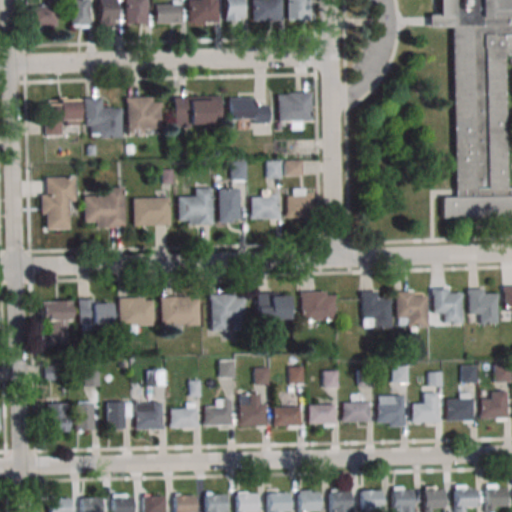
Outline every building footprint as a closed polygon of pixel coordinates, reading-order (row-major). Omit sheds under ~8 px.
[(86,0),(68,0),(68,25),(86,25),(86,0)] [(96,0),(96,24),(113,24),(113,0),(96,0)] [(122,0),(122,23),(144,23),(144,0),(122,0)] [(185,0),(186,22),(215,22),(214,0),(185,0)] [(222,0),(222,20),(239,20),(239,0),(222,0)] [(278,0),(249,0),(249,20),(278,20),(278,0)] [(285,0),(285,19),(306,19),(306,0),(285,0)] [(511,0),(511,215),(440,217),(439,196),(453,195),(450,26),(427,26),(427,14),(436,13),(436,0),(511,0)] [(152,22),(179,22),(179,2),(152,2),(152,22)] [(53,3),(29,3),(29,25),(53,25),(53,3)] [(287,128),(298,128),(298,119),(309,119),(309,91),(275,91),(275,120),(287,120),(287,128)] [(218,126),(218,95),(171,95),(171,126),(218,126)] [(119,137),(119,107),(101,107),(101,97),(84,96),(84,137),(119,137)] [(124,132),(158,132),(158,96),(124,96),(124,132)] [(226,120),(265,120),(265,104),(253,104),(253,96),(226,96),(226,120)] [(43,98),(43,134),(61,134),(61,124),(76,124),(76,98),(43,98)] [(132,145),(132,154),(124,154),(125,145),(132,145)] [(94,146),(94,155),(86,156),(85,146),(94,146)] [(299,174),(299,160),(282,160),(282,174),(299,174)] [(229,163),(243,162),(243,180),(229,180),(229,163)] [(264,162),(279,162),(279,179),(265,179),(264,162)] [(170,170),(170,184),(161,184),(161,170),(170,170)] [(70,176),(40,176),(40,228),(70,228),(70,176)] [(121,185),(101,186),(101,195),(81,196),(81,219),(92,219),(92,227),(121,227),(121,185)] [(175,224),(209,224),(209,187),(188,187),(188,196),(175,196),(175,224)] [(236,221),(236,187),(216,187),(216,221),(236,221)] [(283,217),(310,217),(310,188),(283,188),(283,217)] [(248,218),(275,218),(275,190),(256,190),(256,196),(248,196),(248,218)] [(130,197),(130,225),(166,225),(166,197),(130,197)] [(511,288),(502,288),(502,312),(511,312),(511,288)] [(430,290),(431,314),(441,314),(442,324),(460,323),(459,294),(446,295),(446,290),(430,290)] [(466,291),(467,315),(477,315),(477,325),(495,324),(495,295),(482,296),(482,291),(466,291)] [(298,292),(324,292),(324,296),(333,296),(334,321),(299,322),(298,292)] [(360,293),(360,319),(371,319),(371,328),(389,328),(388,299),(376,299),(376,292),(360,293)] [(394,292),(395,318),(406,318),(406,327),(425,327),(425,296),(411,297),(411,292),(394,292)] [(287,293),(254,293),(254,318),(287,318),(287,293)] [(208,296),(233,295),(234,299),(243,299),(243,324),(227,325),(227,332),(209,332),(208,296)] [(150,296),(116,296),(116,325),(150,325),(150,296)] [(196,323),(196,296),(158,296),(158,323),(196,323)] [(109,298),(77,298),(77,327),(109,327),(109,298)] [(70,301),(71,323),(65,323),(65,344),(48,345),(48,324),(41,324),(41,302),(70,301)] [(217,361),(231,361),(232,378),(217,378),(217,361)] [(43,378),(57,378),(57,366),(43,365),(43,378)] [(492,365),(508,365),(509,382),(493,383),(492,365)] [(458,367),(475,366),(475,384),(459,384),(458,367)] [(285,367),(302,367),(302,385),(286,385),(285,367)] [(389,368),(405,367),(406,385),(389,385),(389,368)] [(252,369),(267,368),(267,386),(253,386),(252,369)] [(83,370),(97,370),(97,387),(83,387),(83,370)] [(355,370),(371,370),(372,387),(355,388),(355,370)] [(162,387),(162,371),(145,371),(145,387),(162,387)] [(320,371),(336,371),(337,389),(320,389),(320,371)] [(440,373),(440,387),(426,387),(426,372),(440,373)] [(198,381),(199,399),(187,399),(186,381),(198,381)] [(409,405),(421,405),(421,394),(435,393),(436,424),(409,424),(409,405)] [(478,401),(488,400),(488,393),(504,393),(505,419),(479,420),(478,401)] [(236,394),(257,394),(258,407),(263,407),(264,426),(237,426),(236,394)] [(375,397),(401,396),(402,424),(376,425),(375,397)] [(202,408),(220,408),(220,399),(228,399),(229,426),(203,427),(202,408)] [(444,401),(470,400),(470,422),(444,423),(444,401)] [(91,429),(91,401),(73,401),(73,429),(91,429)] [(104,428),(127,428),(127,401),(104,401),(104,428)] [(45,430),(67,430),(67,402),(45,402),(45,430)] [(168,410),(185,409),(184,403),(194,403),(194,429),(168,429),(168,410)] [(340,404),(366,403),(367,422),(340,423),(340,404)] [(133,405),(160,404),(160,431),(134,431),(133,405)] [(306,406),(332,406),(332,425),(306,426),(306,406)] [(271,408),(297,407),(298,426),(272,427),(271,408)] [(452,511),(452,488),(472,487),(473,506),(460,506),(460,511),(452,511)] [(482,511),(482,488),(503,487),(503,505),(491,506),(491,511),(482,511)] [(421,511),(421,489),(441,488),(441,507),(429,507),(429,511),(421,511)] [(389,511),(389,489),(409,489),(409,511),(389,511)] [(326,511),(326,491),(347,490),(347,511),(326,511)] [(359,511),(359,490),(379,490),(379,508),(367,509),(367,511),(359,511)] [(296,511),(296,492),(316,491),(317,510),(304,510),(304,511),(296,511)] [(264,511),(264,493),(285,492),(285,510),(280,511),(264,511)] [(203,511),(203,494),(223,493),(224,511),(203,511)] [(233,511),(233,493),(254,493),(254,511),(242,511),(233,511)] [(172,511),(172,494),(192,494),(193,511),(172,511)] [(141,511),(141,496),(161,495),(161,511),(141,511)] [(79,511),(79,499),(100,498),(100,511),(79,511)] [(110,511),(110,498),(131,498),(131,511),(110,511)] [(49,511),(49,500),(69,499),(69,511),(49,511)]
